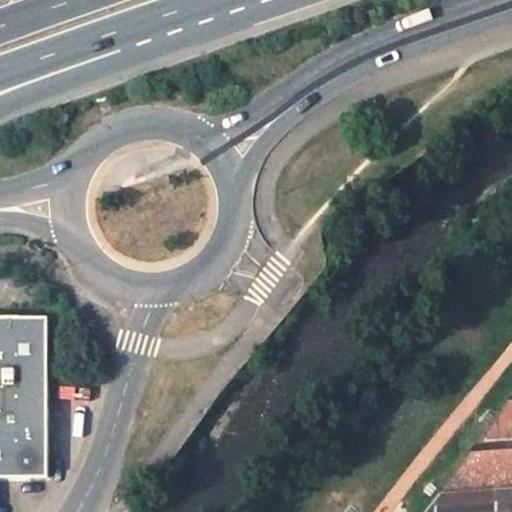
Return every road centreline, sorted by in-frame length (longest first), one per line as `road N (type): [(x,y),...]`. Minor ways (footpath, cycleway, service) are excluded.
road 1 (secondary): [(260,130),(361,55),(503,0)]
road 2 (secondary): [(81,245),(116,279),(163,287),(209,264),(224,244),(233,199)]
road 3 (motorway): [(0,97),(191,4)]
road 4 (motorway): [(0,73),(191,4)]
